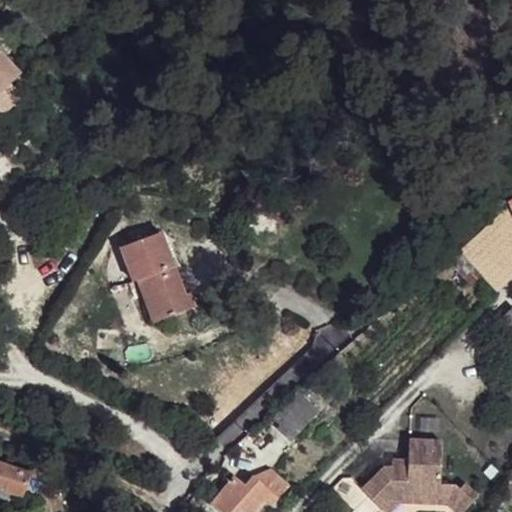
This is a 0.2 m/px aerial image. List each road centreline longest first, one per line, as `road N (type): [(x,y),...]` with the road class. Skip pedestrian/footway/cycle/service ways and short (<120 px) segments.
road 1 (unclassified): [(168,511),(179,486),(388,292)]
road 2 (unknown): [(179,486),(178,460),(147,435),(40,380),(0,375)]
